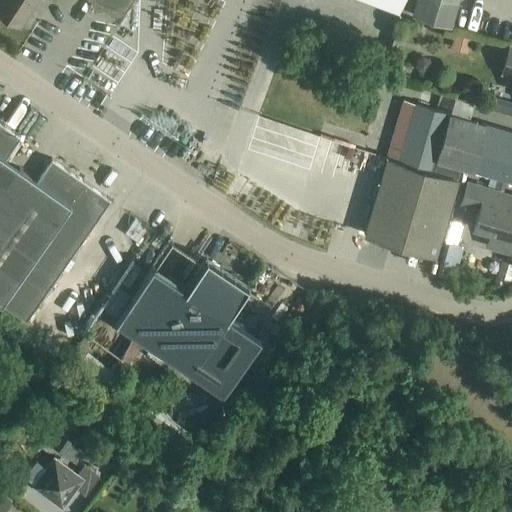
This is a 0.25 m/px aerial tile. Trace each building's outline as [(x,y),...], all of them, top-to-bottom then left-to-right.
[(0,0),(0,13),(20,26),(36,0),(0,0)] [(89,0),(115,17),(122,15),(131,0),(89,0)] [(367,0),(399,12),(403,0),(367,0)] [(414,0),(411,14),(449,25),(456,0),(414,0)] [(467,51),(471,36),(455,32),(452,47),(467,51)] [(511,46),(508,45),(500,72),(511,75),(511,46)] [(242,52),(214,57),(216,67),(244,62),(242,52)] [(200,78),(200,100),(211,100),(211,90),(249,91),(250,79),(200,78)] [(398,161),(457,178),(460,167),(511,182),(511,131),(450,113),(415,103),(398,161)] [(0,122),(0,197),(21,169),(5,157),(20,136),(0,122)] [(457,178),(398,161),(387,157),(364,234),(434,255),(457,178)] [(110,199),(72,173),(51,158),(36,179),(21,169),(0,197),(0,302),(25,320),(110,199)] [(511,253),(511,194),(467,181),(461,203),(479,208),(473,227),(498,234),(494,248),(511,253)] [(469,240),(471,219),(458,217),(456,238),(469,240)] [(115,320),(224,393),(261,338),(232,318),(227,315),(245,288),(203,260),(185,286),(152,265),(115,320)] [(173,405),(162,419),(183,435),(194,421),(173,405)] [(85,450),(65,435),(56,448),(75,463),(85,450)] [(77,473),(54,457),(33,485),(61,506),(75,487),(85,495),(99,475),(84,464),(77,473)] [(366,511),(370,508),(347,488),(326,511),(366,511)] [(0,511),(4,511),(2,510),(10,499),(0,491),(0,511)] [(405,511),(394,502),(385,511),(405,511)]
